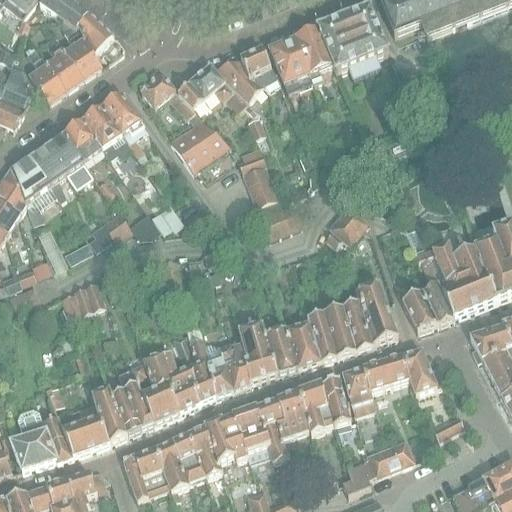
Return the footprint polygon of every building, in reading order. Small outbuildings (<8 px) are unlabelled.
[(0,0),(0,13),(3,10),(3,9),(6,5),(9,0),(0,0)] [(9,0),(6,5),(19,14),(15,19),(22,25),(42,0),(9,0)] [(89,19),(62,0),(44,0),(40,9),(58,23),(56,26),(59,28),(61,25),(71,32),(75,35),(77,33),(89,19)] [(500,17),(492,0),(407,0),(385,8),(381,10),(394,42),(421,31),(427,46),(452,35),(453,36),(500,17)] [(511,0),(492,0),(500,17),(511,12),(511,0)] [(321,33),(319,34),(337,78),(336,79),(337,79),(389,59),(370,14),(367,15),(322,34),(321,33)] [(89,19),(77,33),(94,62),(99,58),(113,43),(114,42),(89,19)] [(27,42),(32,31),(24,26),(19,38),(27,42)] [(74,52),(65,58),(64,59),(84,86),(102,73),(94,62),(77,33),(75,35),(71,32),(64,37),(74,52)] [(318,35),(296,44),(314,90),(315,92),(324,89),(322,84),(336,78),(336,79),(337,78),(319,34),(318,34),(318,35)] [(56,65),(48,70),(47,71),(66,99),(84,86),(64,59),(65,58),(53,42),(45,48),(56,65)] [(314,90),(296,44),(277,51),(278,53),(269,57),(269,58),(270,58),(279,81),(280,80),(289,101),(314,90)] [(0,102),(2,103),(1,105),(25,116),(35,96),(32,94),(33,90),(23,75),(21,75),(25,71),(19,64),(13,59),(8,58),(0,51),(0,64),(3,66),(12,72),(7,87),(4,86),(1,86),(0,86),(0,102)] [(47,71),(48,70),(36,54),(28,60),(39,77),(31,82),(38,94),(49,111),(66,99),(47,71)] [(249,85),(265,93),(269,97),(281,91),(280,88),(271,73),(263,56),(241,66),(249,85)] [(241,66),(214,77),(234,94),(249,109),(265,93),(249,85),(241,66)] [(211,73),(179,99),(194,115),(209,103),(212,106),(218,102),(223,108),(227,105),(239,118),(249,109),(234,94),(214,77),(211,73)] [(194,115),(179,99),(157,74),(147,83),(152,89),(148,92),(144,91),(141,94),(142,98),(155,114),(169,102),(189,123),(195,117),(193,116),(194,115)] [(121,99),(102,112),(122,142),(131,154),(131,153),(137,162),(144,158),(135,145),(148,136),(121,99)] [(0,128),(14,135),(25,116),(1,105),(0,108),(0,128)] [(102,112),(83,126),(104,155),(111,166),(118,161),(119,162),(131,154),(122,142),(102,112)] [(409,128),(423,122),(419,112),(405,118),(409,128)] [(259,122),(248,126),(256,144),(266,140),(259,122)] [(197,177),(231,152),(203,125),(171,148),(194,179),(197,177)] [(83,126),(64,139),(84,169),(103,155),(110,166),(111,166),(104,155),(83,126)] [(64,139),(47,151),(68,181),(67,181),(76,193),(92,182),(83,169),(84,169),(64,139)] [(47,151),(30,163),(50,193),(50,194),(56,202),(62,209),(67,205),(59,187),(67,181),(68,181),(47,151)] [(238,168),(244,180),(266,172),(267,171),(260,153),(242,160),(244,166),(238,168)] [(335,187),(348,182),(340,160),(327,165),(335,187)] [(30,163),(13,175),(26,213),(30,223),(33,231),(45,227),(39,214),(56,202),(50,194),(50,193),(30,163)] [(372,164),(352,178),(360,190),(379,177),(372,164)] [(266,172),(244,180),(248,191),(270,183),(266,172)] [(0,192),(0,207),(20,221),(26,213),(30,223),(26,213),(13,175),(12,174),(0,192)] [(270,183),(248,191),(253,202),(274,194),(270,183)] [(109,203),(115,199),(106,185),(99,190),(109,203)] [(274,194),(253,202),(257,213),(279,205),(274,194)] [(194,201),(176,212),(185,226),(203,215),(194,201)] [(279,205),(257,213),(261,224),(271,220),(282,216),(283,215),(279,205)] [(0,207),(0,235),(8,240),(20,221),(0,207)] [(170,211),(151,224),(164,242),(183,229),(170,211)] [(293,211),(283,215),(282,216),(291,238),(302,233),(293,211)] [(348,212),(330,233),(333,236),(343,244),(351,251),(369,229),(348,212)] [(282,216),(271,220),(280,242),(291,238),(282,216)] [(118,218),(101,230),(113,246),(114,246),(118,251),(134,239),(118,218)] [(164,242),(151,224),(148,219),(131,231),(141,246),(164,242)] [(271,220),(261,224),(260,225),(269,247),(280,242),(271,220)] [(113,246),(101,230),(92,237),(95,242),(89,247),(97,258),(113,246)] [(497,246),(476,254),(497,308),(511,302),(511,230),(493,237),(497,246)] [(343,244),(333,236),(326,245),(336,253),(343,244)] [(434,254),(416,260),(420,268),(428,265),(455,326),(476,317),(497,308),(476,254),(455,264),(450,250),(434,256),(434,254)] [(206,258),(208,273),(216,272),(214,264),(215,263),(215,259),(206,258)] [(420,268),(417,269),(420,274),(423,273),(433,293),(423,299),(423,298),(422,298),(438,331),(455,326),(428,265),(420,268)] [(48,266),(33,271),(38,284),(52,279),(48,266)] [(202,266),(189,269),(194,294),(211,291),(208,275),(204,276),(202,266)] [(170,294),(182,290),(175,267),(163,271),(170,294)] [(31,274),(17,280),(21,294),(36,287),(31,274)] [(110,303),(123,300),(117,275),(104,278),(110,303)] [(21,294),(17,280),(2,286),(8,299),(21,294)] [(73,294),(74,297),(75,300),(61,305),(69,328),(84,322),(83,320),(93,316),(94,317),(106,312),(97,289),(86,293),(84,290),(73,294)] [(356,299),(358,304),(359,308),(374,353),(398,344),(382,294),(383,294),(381,290),(356,299)] [(438,331),(422,298),(411,303),(405,291),(397,296),(403,307),(402,308),(418,339),(438,331)] [(34,292),(10,302),(19,325),(43,314),(34,292)] [(358,307),(342,313),(343,315),(356,359),(374,353),(359,308),(358,304),(358,307)] [(342,313),(323,319),(338,365),(356,359),(343,315),(342,313)] [(309,330),(308,330),(321,369),(338,365),(323,319),(307,324),(309,330)] [(511,329),(503,333),(511,351),(511,354),(507,357),(511,366),(511,329)] [(308,330),(286,337),(298,377),(321,369),(308,330)] [(239,337),(240,344),(244,359),(247,358),(250,368),(245,370),(251,391),(277,383),(267,343),(263,331),(239,337)] [(263,331),(267,343),(277,383),(298,377),(286,337),(266,342),(263,331)] [(478,368),(482,366),(507,357),(511,354),(511,351),(503,333),(471,344),(476,354),(472,356),(478,368)] [(196,371),(190,374),(196,390),(194,391),(199,412),(216,404),(204,368),(208,367),(204,346),(191,349),(188,339),(173,344),(184,371),(195,368),(196,371)] [(242,351),(232,353),(235,358),(235,375),(227,377),(233,398),(251,391),(245,370),(250,368),(247,358),(244,359),(240,344),(242,351)] [(204,346),(208,367),(204,368),(216,404),(233,398),(227,377),(235,375),(235,358),(232,353),(231,351),(221,354),(210,348),(205,350),(204,346)] [(482,366),(500,402),(511,396),(511,366),(507,357),(482,366)] [(171,358),(143,368),(144,370),(155,397),(169,392),(181,420),(199,412),(194,391),(196,390),(190,374),(178,379),(171,358)] [(422,358),(403,364),(411,386),(416,402),(437,394),(443,391),(436,374),(430,377),(422,358)] [(403,364),(363,377),(371,399),(411,386),(416,402),(411,386),(403,364)] [(143,368),(129,374),(130,377),(137,390),(137,391),(144,404),(154,431),(181,420),(169,392),(155,397),(144,370),(143,368)] [(371,399),(363,377),(344,383),(352,413),(353,412),(355,421),(375,416),(370,399),(371,399)] [(340,384),(321,391),(332,429),(333,431),(334,431),(334,433),(351,428),(340,384)] [(137,390),(125,395),(141,437),(154,431),(144,404),(137,391),(137,390)] [(321,391),(298,400),(310,435),(309,435),(310,436),(311,441),(325,436),(324,434),(333,431),(332,429),(321,391)] [(124,396),(112,401),(113,402),(112,403),(119,420),(120,420),(128,442),(141,437),(125,395),(125,396),(124,396)] [(95,410),(100,424),(101,424),(110,450),(128,442),(120,420),(119,420),(112,403),(113,402),(112,401),(110,396),(93,402),(95,410)] [(511,396),(500,402),(511,424),(511,396)] [(298,400),(277,407),(284,427),(278,429),(281,445),(283,445),(283,446),(310,436),(309,435),(310,435),(298,400)] [(277,407),(256,415),(263,433),(265,434),(271,451),(267,451),(271,462),(273,468),(291,462),(283,446),(283,445),(281,445),(278,429),(284,427),(277,407)] [(101,424),(100,424),(95,410),(80,415),(81,431),(65,437),(59,423),(57,423),(73,464),(110,450),(101,424)] [(18,424),(18,425),(23,440),(18,442),(20,447),(12,450),(23,478),(57,468),(57,469),(73,464),(57,423),(44,428),(40,417),(33,414),(21,418),(18,424)] [(256,415),(234,422),(249,462),(248,463),(250,468),(271,462),(267,451),(271,451),(265,434),(263,433),(256,415)] [(222,427),(206,434),(219,469),(220,468),(220,469),(235,462),(237,467),(248,462),(248,463),(249,462),(234,422),(222,427)] [(438,447),(465,433),(459,422),(432,436),(438,447)] [(206,433),(190,440),(206,483),(207,483),(223,478),(220,469),(220,468),(219,469),(206,434),(206,433)] [(190,440),(173,448),(189,489),(206,483),(190,440)] [(406,446),(393,451),(402,473),(415,468),(406,446)] [(173,448),(156,456),(163,475),(170,494),(176,507),(181,505),(177,496),(190,491),(189,489),(173,448)] [(393,451),(366,461),(376,484),(402,473),(393,451)] [(2,455),(0,455),(0,484),(13,481),(2,455)] [(156,456),(140,463),(155,499),(170,494),(163,475),(156,456)] [(376,484),(366,461),(363,462),(365,467),(348,474),(351,486),(343,490),(348,502),(371,493),(369,487),(376,484)] [(155,499),(140,463),(123,469),(138,508),(149,503),(148,502),(155,499)] [(485,511),(495,506),(511,497),(511,468),(452,501),(455,511),(485,511)] [(330,470),(318,475),(327,498),(339,493),(330,470)] [(327,498),(318,475),(307,480),(316,503),(327,498)] [(90,480),(66,488),(74,511),(89,511),(87,505),(98,501),(95,494),(111,488),(101,477),(90,480)] [(74,511),(66,488),(46,495),(51,511),(74,511)] [(51,511),(46,495),(26,501),(29,511),(51,511)] [(248,501),(251,511),(269,511),(264,495),(248,501)] [(511,511),(511,497),(495,506),(498,511),(511,511)] [(29,511),(26,501),(6,507),(8,511),(29,511)] [(273,511),(295,511),(292,504),(292,503),(273,511)]
